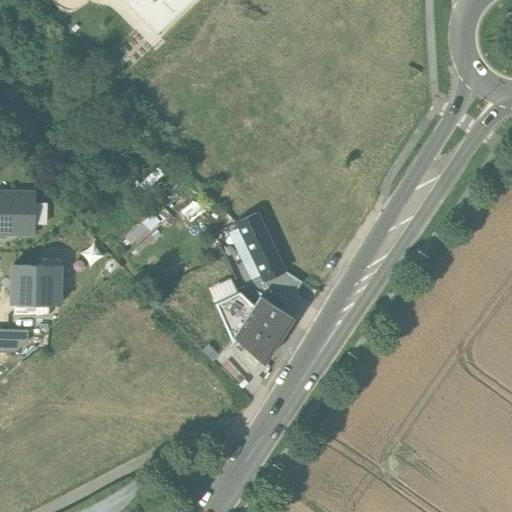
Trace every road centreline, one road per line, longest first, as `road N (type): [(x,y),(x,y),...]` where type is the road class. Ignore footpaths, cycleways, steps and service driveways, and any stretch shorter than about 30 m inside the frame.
road 1 (primary): [(488,87),(212,511)]
road 2 (track): [(44,511),(187,436),(227,428),(260,438)]
